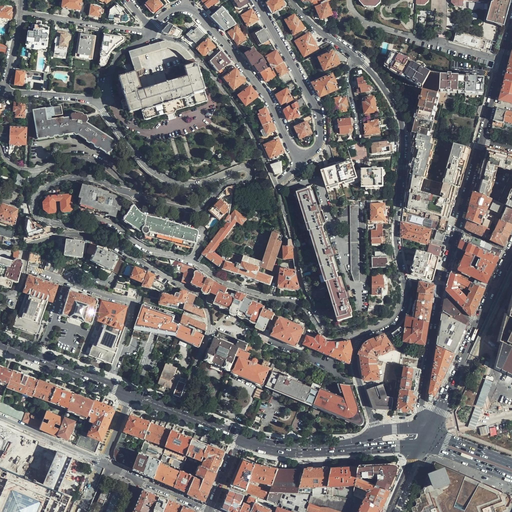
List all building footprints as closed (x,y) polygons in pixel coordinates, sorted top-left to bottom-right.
[(80,10),(81,0),(62,0),(61,7),(62,8),(63,9),(65,9),(66,8),(75,10),(76,11),(78,11),(79,10),(80,10)] [(160,1),(159,0),(149,0),(150,1),(144,5),(147,8),(149,7),(153,11),(162,4),(159,1),(160,1)] [(202,0),(197,5),(200,8),(204,4),(208,9),(212,6),(213,7),(218,2),(216,0),(202,0)] [(282,0),(270,0),(265,3),(270,11),(272,15),(278,11),(280,11),(282,10),(282,9),(286,6),(285,4),(282,0)] [(331,14),(326,0),(320,3),(321,5),(315,7),(317,11),(320,19),(331,14)] [(428,2),(428,0),(450,0),(450,2),(455,7),(464,7),(464,2),(489,2),(489,4),(488,4),(487,20),(486,22),(504,27),(511,0),(359,0),(361,2),(375,3),(380,0),(416,0),(416,5),(424,5),(428,2)] [(127,16),(117,4),(110,10),(109,19),(114,20),(115,19),(122,20),(122,21),(127,22),(128,18),(127,17),(127,16)] [(11,13),(12,9),(5,8),(5,7),(0,5),(0,19),(2,20),(4,18),(11,19),(11,13)] [(103,13),(103,10),(101,10),(101,9),(91,5),(89,16),(100,17),(101,13),(103,13)] [(235,25),(220,6),(217,8),(218,10),(210,18),(218,25),(224,31),(228,29),(235,25)] [(53,15),(68,17),(72,13),(71,11),(68,11),(54,8),(53,15)] [(242,15),(251,32),(261,26),(252,10),(242,15)] [(298,22),(296,18),(294,15),(293,16),(285,20),(294,35),(295,34),(303,29),(299,21),(298,22)] [(194,21),(191,19),(186,24),(188,27),(194,21)] [(46,47),(48,28),(45,28),(45,26),(41,26),(41,22),(37,21),(37,25),(33,25),(33,28),(30,28),(29,32),(28,37),(27,37),(27,45),(34,46),(34,48),(39,49),(39,47),(46,47)] [(194,21),(188,27),(191,30),(197,25),(194,21)] [(165,27),(164,26),(164,27),(161,32),(177,38),(181,32),(168,24),(165,27)] [(245,40),(242,36),(236,27),(228,33),(233,39),(238,45),(245,40)] [(204,35),(197,28),(193,31),(192,30),(186,35),(191,40),(192,39),(195,43),(204,35)] [(270,40),(263,28),(252,34),(259,46),(270,40)] [(70,40),(71,36),(67,35),(67,32),(58,31),(57,34),(55,52),(67,54),(69,41),(70,40)] [(456,33),(486,42),(486,39),(456,31),(456,33)] [(125,41),(126,39),(126,38),(125,37),(124,36),(123,35),(121,35),(121,36),(108,33),(104,32),(99,62),(100,65),(102,66),(105,66),(107,64),(111,56),(109,55),(112,52),(115,48),(116,47),(117,47),(120,44),(123,42),(125,41)] [(93,59),(96,35),(88,34),(79,33),(76,57),(93,59)] [(483,50),(486,42),(456,33),(454,42),(483,50)] [(317,50),(308,34),(295,42),(304,57),(317,50)] [(215,47),(208,39),(197,49),(203,55),(206,55),(215,47)] [(135,49),(128,51),(135,72),(137,71),(138,72),(141,71),(140,70),(142,69),(139,56),(149,53),(167,48),(176,50),(178,52),(182,56),(186,60),(187,65),(184,66),(187,75),(185,75),(185,77),(167,82),(164,73),(142,80),(141,82),(142,86),(140,87),(135,72),(128,74),(127,71),(125,72),(126,75),(119,77),(120,82),(126,100),(121,101),(122,105),(123,109),(128,108),(129,112),(141,108),(141,109),(144,119),(164,114),(166,115),(167,115),(175,112),(176,110),(207,100),(206,96),(196,63),(196,62),(194,60),(187,51),(180,45),(166,40),(161,42),(149,45),(135,49)] [(253,49),(244,54),(247,60),(248,59),(252,65),(253,65),(256,70),(257,70),(258,73),(260,72),(266,69),(263,64),(265,64),(262,59),(261,60),(261,58),(260,56),(254,52),(253,49)] [(231,63),(221,51),(213,58),(210,61),(219,72),(224,68),(231,63)] [(270,65),(271,67),(272,69),(274,67),(282,63),(281,60),(276,51),(266,57),(270,65)] [(337,65),(331,52),(327,54),(318,58),(324,71),(337,65)] [(423,71),(419,68),(406,61),(402,58),(392,52),(384,65),(385,65),(390,68),(399,74),(404,76),(405,77),(413,82),(416,84),(423,71)] [(292,79),(282,63),(274,67),(280,76),(281,76),(285,83),(287,83),(288,83),(289,82),(290,81),(290,80),(292,79)] [(240,74),(233,66),(227,71),(228,72),(229,72),(230,73),(224,78),(233,89),(238,86),(241,89),(242,88),(248,84),(242,77),(240,74)] [(268,68),(266,69),(260,72),(265,82),(273,77),(268,68)] [(390,68),(389,70),(388,71),(397,77),(398,75),(399,74),(390,68)] [(26,82),(27,77),(24,77),(25,72),(16,71),(16,73),(15,85),(23,87),(24,82),(26,82)] [(429,74),(423,71),(416,84),(421,87),(429,74)] [(318,95),(319,97),(335,90),(333,85),(335,84),(331,75),(312,84),(318,95)] [(485,77),(469,77),(464,77),(450,77),(446,77),(446,92),(448,92),(458,92),(460,92),(466,92),(478,92),(485,92),(485,77)] [(371,90),(371,88),(370,87),(369,86),(366,86),(365,82),(363,82),(363,78),(357,79),(357,81),(359,88),(360,88),(361,93),(369,91),(370,91),(371,90)] [(502,89),(501,93),(511,95),(511,82),(505,81),(502,89)] [(253,91),(248,84),(242,88),(241,89),(240,89),(243,92),(238,95),(245,105),(257,97),(253,91)] [(275,95),(280,105),(287,101),(287,102),(291,100),(285,90),(275,95)] [(421,98),(436,102),(438,96),(438,95),(422,91),(421,98)] [(302,97),(299,93),(293,96),(296,101),(302,97)] [(511,95),(501,93),(499,100),(511,103),(511,95)] [(302,97),(296,101),(291,105),(292,107),(289,108),(288,106),(283,110),(287,120),(291,118),(292,119),(298,116),(295,109),(298,107),(300,108),(306,105),(302,97)] [(376,112),(373,97),(363,99),(365,114),(376,112)] [(348,106),(345,98),(339,99),(339,98),(334,99),(334,101),(336,109),(338,109),(339,112),(346,111),(345,106),(348,106)] [(414,124),(412,132),(427,136),(429,130),(430,131),(432,124),(430,123),(431,119),(433,114),(433,113),(436,103),(436,102),(421,98),(420,101),(417,111),(416,116),(415,119),(414,124)] [(15,117),(25,118),(26,113),(26,111),(25,111),(25,104),(18,104),(18,102),(15,102),(14,102),(14,112),(16,112),(15,117)] [(94,127),(86,122),(87,120),(88,119),(87,117),(86,115),(84,115),(83,115),(82,113),(78,112),(76,114),(75,113),(71,114),(71,112),(62,114),(61,106),(55,107),(34,110),(35,120),(37,139),(47,138),(47,137),(64,134),(65,135),(74,133),(76,134),(79,135),(86,139),(86,140),(87,141),(88,142),(89,142),(90,142),(94,144),(94,145),(95,146),(97,147),(98,147),(99,148),(108,153),(115,141),(106,135),(94,127)] [(271,122),(265,109),(260,111),(260,112),(260,113),(257,115),(262,126),(271,122)] [(496,113),(492,125),(503,128),(504,124),(503,123),(503,121),(511,123),(511,113),(496,110),(496,113)] [(312,119),(311,114),(303,118),(305,122),(294,127),(299,139),(307,135),(307,136),(308,137),(309,136),(311,135),(311,134),(306,122),(312,119)] [(350,127),(349,118),(337,119),(337,120),(338,129),(340,129),(340,133),(349,132),(350,132),(351,131),(352,130),(352,127),(350,127)] [(382,131),(381,121),(378,122),(378,121),(368,122),(368,124),(364,125),(364,126),(365,135),(379,133),(379,131),(382,131)] [(271,122),(262,126),(263,128),(262,129),(264,134),(265,133),(266,134),(269,133),(270,136),(276,134),(271,122)] [(9,144),(25,145),(26,128),(10,127),(9,144)] [(412,132),(411,132),(411,141),(412,152),(411,156),(410,167),(408,174),(423,178),(431,180),(458,188),(459,188),(470,148),(469,148),(459,145),(429,137),(427,136),(412,132)] [(283,152),(276,137),(268,141),(260,144),(262,147),(264,146),(270,158),(271,159),(273,160),(274,159),(275,159),(276,158),(277,156),(277,155),(283,152)] [(390,151),(390,146),(388,146),(388,142),(371,143),(373,153),(390,151)] [(505,167),(509,152),(489,147),(485,150),(482,160),(473,192),(489,198),(498,165),(505,167)] [(511,152),(509,152),(505,167),(511,168),(511,171),(497,202),(504,205),(507,207),(511,208),(511,152)] [(322,170),(327,188),(331,186),(330,185),(339,182),(339,184),(346,182),(346,181),(354,178),(355,179),(358,178),(355,170),(352,161),(337,166),(327,169),(323,170),(322,170)] [(270,165),(274,174),(281,172),(281,162),(270,165)] [(362,180),(362,187),(367,187),(367,189),(380,189),(380,187),(384,187),(384,176),(385,176),(385,171),(384,171),(384,169),(378,169),(378,167),(373,167),(373,168),(362,169),(362,180)] [(445,232),(458,188),(431,180),(429,187),(441,191),(440,198),(419,193),(423,178),(408,174),(407,181),(405,194),(404,202),(402,211),(401,220),(426,227),(431,228),(437,230),(445,232)] [(104,216),(113,220),(116,209),(118,209),(120,201),(115,199),(115,197),(114,196),(107,194),(107,193),(98,190),(88,187),(87,187),(82,186),(79,197),(81,197),(78,212),(88,211),(88,208),(90,209),(92,210),(92,212),(95,215),(100,214),(100,212),(102,213),(104,213),(104,216)] [(337,278),(331,256),(332,255),(330,248),(328,249),(322,227),(321,227),(317,213),(318,212),(316,205),(314,205),(310,191),(311,191),(310,187),(299,191),(311,231),(311,230),(327,281),(328,281),(340,320),(352,317),(350,313),(349,313),(345,299),(347,298),(345,291),(343,292),(338,277),(337,278)] [(489,198),(473,192),(470,203),(469,206),(486,213),(489,206),(492,199),(489,198)] [(71,201),(72,200),(71,195),(67,195),(64,195),(54,195),(50,196),(50,198),(46,198),(44,201),(44,202),(42,203),(43,208),(45,208),(45,210),(47,212),(49,212),(50,213),(53,213),(54,212),(55,211),(55,210),(54,201),(59,201),(60,210),(62,211),(63,212),(67,212),(67,211),(70,211),(72,208),(71,201)] [(492,199),(489,206),(491,207),(490,209),(500,214),(504,205),(497,202),(492,199)] [(220,220),(229,210),(228,208),(220,200),(210,211),(220,220)] [(384,206),(384,200),(368,201),(368,211),(371,211),(371,221),(383,221),(383,224),(389,224),(389,206),(384,206)] [(18,215),(19,208),(0,201),(0,219),(10,223),(16,225),(18,216),(18,215)] [(133,205),(123,220),(139,232),(141,231),(142,232),(144,234),(144,235),(145,236),(163,240),(192,247),(193,243),(196,244),(197,235),(198,233),(197,231),(196,230),(191,229),(177,224),(167,221),(162,219),(159,218),(151,217),(145,215),(142,214),(138,211),(136,210),(134,206),(133,205)] [(486,213),(469,206),(467,216),(466,219),(468,220),(480,225),(486,213)] [(359,281),(358,207),(351,207),(351,273),(355,282),(359,281)] [(511,208),(507,207),(501,220),(511,225),(511,208)] [(228,215),(225,220),(224,222),(226,222),(221,229),(203,255),(210,260),(213,262),(223,270),(237,275),(238,274),(242,276),(255,280),(255,281),(270,286),(273,277),(271,276),(259,273),(262,263),(244,256),(243,257),(228,252),(226,259),(225,258),(223,260),(214,252),(215,250),(225,236),(236,222),(241,226),(246,220),(235,210),(230,216),(228,215)] [(511,225),(501,220),(495,218),(493,223),(497,225),(494,232),(508,238),(511,229),(511,225)] [(34,240),(40,238),(39,235),(44,233),(43,229),(40,228),(37,227),(35,226),(34,224),(32,222),(30,220),(30,219),(26,219),(25,229),(27,238),(33,236),(34,240)] [(482,225),(489,229),(492,221),(490,220),(490,221),(485,219),(482,225)] [(480,225),(468,220),(465,228),(468,231),(470,232),(490,241),(492,236),(488,234),(490,230),(489,229),(482,225),(480,225)] [(211,222),(205,228),(209,231),(214,225),(211,222)] [(14,228),(0,223),(0,235),(12,239),(14,228)] [(401,223),(401,236),(427,244),(431,228),(426,227),(425,230),(401,223)] [(270,241),(270,242),(272,242),(274,240),(274,241),(276,241),(277,241),(278,241),(278,242),(282,240),(283,241),(285,240),(282,225),(279,226),(278,226),(275,226),(274,228),(270,241)] [(383,244),(383,229),(377,228),(377,227),(370,227),(370,231),(372,231),(372,244),(383,244)] [(443,241),(445,232),(437,230),(435,239),(443,241)] [(504,247),(508,238),(494,232),(492,236),(490,241),(504,247)] [(461,240),(499,258),(502,251),(498,249),(463,233),(461,240)] [(85,252),(86,252),(88,248),(86,247),(87,244),(90,244),(90,241),(85,240),(85,243),(66,240),(65,247),(62,247),(61,253),(64,253),(64,255),(81,257),(82,254),(85,254),(85,252)] [(259,273),(271,276),(273,271),(272,271),(273,267),(274,266),(275,265),(274,265),(275,261),(276,261),(276,259),(277,255),(278,255),(278,254),(277,254),(279,250),(280,248),(279,247),(279,245),(280,245),(280,244),(278,242),(278,241),(277,241),(276,241),(274,241),(274,240),(272,242),(270,242),(269,244),(268,244),(268,246),(267,250),(266,250),(266,251),(266,252),(265,256),(264,256),(264,257),(265,257),(264,261),(263,261),(262,263),(259,273)] [(293,246),(291,240),(288,240),(288,246),(283,247),(284,260),(294,258),(293,246)] [(473,278),(476,279),(474,284),(485,289),(495,266),(499,258),(461,240),(458,249),(466,253),(465,254),(465,255),(457,251),(451,273),(456,276),(469,282),(471,278),(473,279),(473,278)] [(88,248),(86,252),(92,255),(89,261),(96,264),(104,267),(104,268),(111,271),(117,257),(107,251),(108,248),(105,246),(90,241),(90,244),(88,248)] [(426,253),(439,257),(441,248),(429,244),(426,253)] [(409,275),(432,281),(439,257),(426,253),(403,247),(403,251),(405,261),(409,275)] [(13,282),(18,283),(23,265),(24,264),(24,263),(23,261),(22,260),(21,258),(19,258),(20,250),(14,250),(14,260),(13,260),(13,258),(10,258),(12,253),(0,249),(0,284),(11,288),(13,282)] [(388,262),(386,252),(375,253),(375,258),(372,258),(372,268),(387,268),(387,263),(388,262)] [(30,253),(29,262),(37,263),(37,261),(39,262),(40,257),(38,256),(38,254),(30,253)] [(123,266),(126,259),(120,255),(113,271),(119,274),(123,266)] [(188,266),(185,264),(182,277),(181,277),(180,280),(181,280),(181,282),(190,284),(193,279),(192,279),(193,277),(190,276),(190,274),(192,274),(193,270),(192,269),(188,268),(188,266)] [(145,273),(146,273),(147,272),(147,270),(139,266),(138,269),(135,267),(130,278),(141,283),(145,273)] [(296,273),(295,268),(280,269),(278,288),(297,290),(300,288),(296,273)] [(195,277),(193,279),(190,284),(190,285),(201,290),(202,292),(204,294),(206,294),(208,295),(206,301),(210,309),(213,308),(217,309),(218,311),(220,311),(222,312),(225,312),(227,313),(228,313),(230,313),(230,314),(235,316),(237,315),(238,316),(242,319),(246,319),(249,321),(250,322),(251,323),(252,323),(256,324),(263,309),(264,309),(265,307),(245,299),(246,295),(238,292),(236,296),(232,294),(231,297),(225,294),(227,289),(219,285),(214,282),(213,283),(211,280),(208,280),(207,278),(207,277),(206,276),(204,275),(203,274),(202,274),(201,273),(199,272),(199,271),(196,271),(195,272),(195,273),(195,277)] [(146,273),(141,287),(149,288),(150,285),(164,293),(168,286),(153,278),(154,275),(147,272),(146,273)] [(446,291),(463,308),(467,298),(458,288),(458,286),(457,285),(456,276),(451,273),(450,278),(446,291)] [(52,303),(57,287),(58,288),(59,285),(58,285),(58,286),(55,285),(55,284),(54,284),(53,284),(28,276),(23,293),(29,295),(21,317),(16,316),(13,327),(36,335),(36,332),(39,333),(41,327),(38,326),(47,301),(52,303)] [(386,288),(385,282),(382,282),(383,276),(376,276),(376,277),(372,277),(372,284),(372,295),(381,295),(382,288),(386,288)] [(478,302),(485,289),(474,284),(469,282),(456,276),(457,285),(458,286),(471,291),(467,298),(463,308),(472,317),(478,302)] [(122,295),(128,297),(135,299),(137,288),(129,286),(129,282),(117,279),(111,293),(122,295)] [(420,283),(417,301),(431,303),(434,286),(420,283)] [(90,324),(96,308),(97,308),(98,305),(96,305),(97,301),(80,295),(81,292),(78,291),(77,294),(68,291),(61,315),(90,324)] [(185,304),(188,292),(183,292),(180,293),(180,294),(177,293),(176,294),(175,297),(163,294),(163,295),(161,295),(160,296),(159,296),(158,305),(167,307),(168,304),(180,306),(181,303),(185,304)] [(196,296),(188,292),(185,304),(184,309),(206,318),(205,315),(203,310),(192,306),(196,296)] [(13,309),(16,301),(13,300),(7,299),(6,305),(9,308),(13,309)] [(443,311),(437,346),(455,354),(464,334),(469,323),(447,300),(444,301),(443,311)] [(120,340),(125,326),(122,326),(126,307),(101,301),(96,321),(101,323),(94,344),(93,344),(92,347),(89,352),(90,353),(89,355),(93,357),(107,363),(117,339),(120,340)] [(417,301),(414,317),(428,322),(431,303),(417,301)] [(152,307),(144,304),(132,337),(136,338),(148,342),(151,333),(159,335),(157,341),(173,346),(180,325),(173,322),(176,315),(168,313),(168,314),(151,308),(152,307)] [(377,306),(369,305),(367,312),(374,314),(377,306)] [(263,309),(256,324),(255,327),(264,331),(269,319),(272,320),(272,319),(275,320),(277,316),(274,314),(264,309),(263,309)] [(407,314),(407,316),(405,325),(405,329),(405,332),(404,341),(424,345),(428,322),(414,317),(407,314)] [(206,326),(183,316),(181,324),(186,326),(188,324),(194,327),(206,332),(206,326)] [(304,328),(279,317),(271,336),(296,347),(304,328)] [(184,328),(180,326),(176,337),(199,348),(204,337),(204,336),(202,335),(194,331),(195,330),(195,329),(194,328),(194,327),(188,324),(186,326),(184,328)] [(206,332),(194,327),(194,328),(195,329),(195,330),(203,334),(202,335),(204,336),(206,332)] [(401,332),(405,332),(405,329),(401,328),(400,327),(392,334),(394,337),(401,332)] [(327,342),(319,333),(314,339),(307,336),(303,344),(350,364),(353,351),(350,340),(341,342),(330,342),(327,342)] [(393,349),(384,336),(373,340),(370,342),(368,343),(365,345),(364,347),(362,349),(361,353),(360,356),(376,359),(377,356),(378,356),(393,349)] [(205,360),(230,371),(236,356),(242,341),(235,339),(233,342),(222,338),(221,340),(215,338),(205,360)] [(247,346),(249,344),(242,341),(236,356),(239,357),(232,372),(263,385),(269,371),(272,371),(275,365),(264,361),(262,367),(257,365),(257,364),(257,361),(257,360),(255,359),(253,360),(253,362),(251,363),(247,361),(250,354),(249,353),(245,352),(247,346)] [(455,354),(437,346),(428,400),(432,402),(442,382),(448,368),(455,354)] [(376,359),(361,356),(364,380),(379,379),(379,372),(377,365),(379,365),(382,366),(383,362),(376,359)] [(178,368),(166,363),(159,384),(172,389),(177,375),(175,375),(178,368)] [(0,384),(6,387),(13,370),(5,366),(3,366),(0,364),(0,384)] [(321,388),(321,385),(300,376),(299,376),(295,375),(290,372),(287,371),(286,370),(286,369),(275,365),(272,371),(265,388),(313,407),(314,405),(321,388)] [(419,381),(420,370),(404,367),(403,379),(419,381)] [(25,375),(13,370),(6,387),(32,397),(33,395),(39,380),(25,375)] [(173,395),(180,398),(187,381),(184,380),(180,378),(173,395)] [(417,392),(419,381),(403,379),(401,389),(417,392)] [(48,384),(39,380),(33,395),(50,401),(55,387),(48,384)] [(345,398),(321,388),(314,405),(346,418),(351,420),(350,422),(358,425),(359,425),(360,425),(361,425),(362,424),(362,423),(361,418),(359,418),(358,414),(351,386),(339,383),(341,392),(343,392),(345,398)] [(63,390),(55,387),(50,401),(67,408),(73,394),(63,390)] [(372,402),(374,409),(392,410),(393,402),(392,398),(380,396),(377,387),(373,388),(368,390),(372,402)] [(256,399),(260,401),(264,391),(258,388),(254,396),(256,397),(256,399)] [(413,413),(417,392),(401,389),(397,411),(413,413)] [(79,396),(73,394),(67,408),(77,412),(83,398),(79,396)] [(93,402),(83,398),(77,412),(87,416),(93,402)] [(103,405),(93,402),(87,416),(90,417),(88,421),(93,423),(92,425),(90,425),(89,430),(90,430),(89,434),(82,431),(77,443),(76,445),(95,453),(112,411),(112,409),(103,405)] [(0,412),(22,421),(25,413),(0,403),(0,412)] [(314,405),(313,407),(345,420),(346,418),(314,405)] [(22,421),(39,428),(43,420),(31,415),(32,412),(29,411),(28,414),(27,413),(28,410),(27,410),(25,413),(22,421)] [(76,415),(66,411),(64,417),(74,422),(75,419),(74,419),(76,415)] [(39,428),(56,435),(63,419),(46,412),(43,420),(39,428)] [(86,419),(76,415),(74,419),(75,419),(74,422),(75,422),(74,424),(76,424),(70,438),(69,437),(68,440),(69,440),(77,443),(82,431),(86,419)] [(145,439),(151,423),(141,420),(131,416),(125,432),(145,439)] [(74,422),(64,417),(63,419),(56,435),(63,438),(66,439),(68,440),(69,437),(74,424),(75,422),(74,422)] [(167,430),(151,423),(145,439),(164,446),(163,449),(165,450),(166,448),(172,431),(167,430)] [(182,435),(172,431),(166,448),(187,456),(193,439),(182,435)] [(122,465),(133,470),(140,453),(125,447),(126,443),(123,441),(126,434),(123,433),(124,432),(122,432),(117,443),(118,444),(116,448),(123,456),(122,465)] [(204,457),(208,445),(201,442),(193,439),(187,456),(194,459),(202,462),(204,457)] [(46,459),(50,460),(54,448),(34,442),(29,458),(39,461),(39,462),(45,464),(46,459)] [(140,453),(150,457),(160,461),(161,460),(163,455),(165,450),(163,449),(144,442),(140,453)] [(221,463),(226,452),(208,445),(204,457),(208,459),(207,460),(205,461),(203,467),(217,473),(221,463)] [(184,464),(185,460),(186,459),(179,456),(170,452),(165,450),(163,455),(184,464)] [(138,472),(144,475),(150,457),(140,453),(133,470),(138,472)] [(163,483),(175,488),(181,471),(183,467),(184,464),(163,455),(161,460),(178,468),(178,470),(160,463),(154,479),(163,483)] [(0,511),(62,511),(70,496),(57,491),(72,457),(69,456),(55,490),(0,466),(0,511)] [(149,477),(154,479),(160,463),(160,461),(150,457),(144,475),(149,477)] [(236,475),(231,488),(246,493),(249,485),(250,481),(256,464),(243,459),(236,475)] [(24,475),(43,482),(51,462),(48,461),(44,471),(25,464),(22,471),(25,472),(24,475)] [(265,467),(256,464),(250,481),(272,485),(278,468),(265,467)] [(211,488),(217,473),(203,467),(200,466),(199,469),(196,475),(199,477),(198,479),(196,478),(197,477),(195,476),(188,493),(205,501),(211,488)] [(400,469),(397,466),(377,466),(359,467),(357,479),(360,480),(361,479),(367,479),(367,480),(374,479),(374,478),(377,478),(378,481),(375,486),(390,492),(400,469)] [(357,479),(359,467),(346,467),(330,468),(305,470),(278,468),(272,485),(270,491),(270,492),(284,493),(288,493),(313,494),(312,496),(307,510),(312,511),(348,511),(354,495),(357,479)] [(500,511),(502,510),(506,508),(505,505),(504,503),(502,503),(501,499),(499,491),(480,483),(466,507),(461,504),(456,502),(465,476),(445,467),(450,485),(434,490),(428,474),(433,472),(431,472),(426,474),(428,479),(427,481),(423,482),(423,484),(424,487),(423,489),(420,490),(419,491),(421,496),(419,498),(415,500),(415,501),(417,504),(416,506),(413,507),(411,508),(412,508),(412,511),(500,511)] [(450,485),(445,467),(433,472),(428,474),(434,490),(450,485)] [(181,490),(188,493),(195,476),(181,471),(175,488),(181,490)] [(387,497),(390,492),(375,486),(360,480),(357,479),(354,495),(365,500),(382,509),(387,497)] [(259,497),(264,499),(267,500),(270,492),(270,491),(249,485),(246,493),(251,495),(259,497)] [(102,490),(96,504),(102,506),(108,493),(102,490)] [(139,501),(135,511),(149,511),(151,509),(150,508),(146,506),(146,505),(150,507),(155,495),(144,490),(139,501)] [(222,508),(230,511),(240,511),(242,505),(245,496),(230,491),(222,508)] [(267,500),(280,505),(280,503),(284,493),(270,492),(267,500)] [(307,511),(307,510),(312,496),(287,495),(288,493),(284,493),(280,503),(307,511)] [(158,496),(155,495),(150,507),(156,509),(161,497),(158,496)] [(252,511),(259,497),(251,495),(248,504),(245,503),(244,506),(242,505),(240,511),(252,511)] [(165,499),(161,497),(156,509),(154,511),(164,511),(170,501),(165,499)] [(271,511),(274,505),(268,503),(266,508),(261,506),(264,499),(259,497),(252,511),(271,511)] [(380,511),(382,509),(365,500),(359,511),(380,511)] [(182,511),(184,507),(180,505),(170,501),(164,511),(182,511)]
